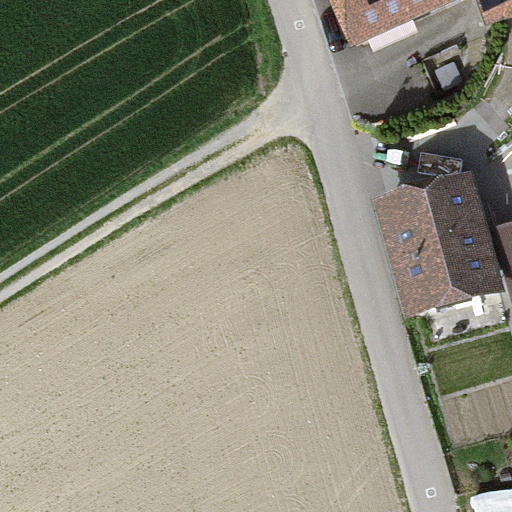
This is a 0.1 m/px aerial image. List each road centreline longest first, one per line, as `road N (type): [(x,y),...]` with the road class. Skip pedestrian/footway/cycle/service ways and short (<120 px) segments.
road 1 (residential): [(284,0),(419,511)]
road 2 (track): [(0,290),(313,95)]
